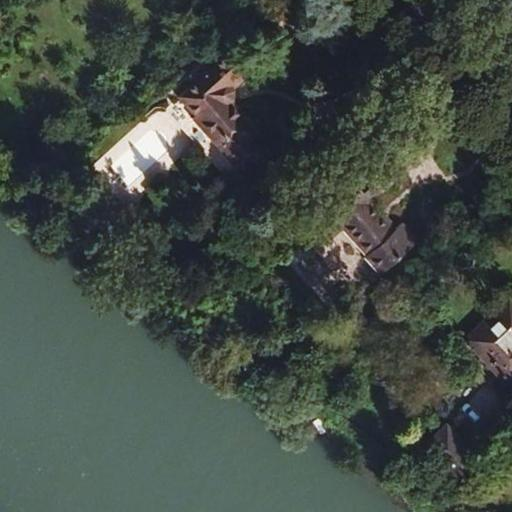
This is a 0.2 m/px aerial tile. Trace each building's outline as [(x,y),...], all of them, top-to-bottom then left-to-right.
[(232,106),(232,93),(256,69),(232,45),(196,78),(199,82),(182,98),(200,116),(195,121),(245,174),(264,156),(251,142),(259,134),(232,106)] [(396,231),(372,206),(407,173),(389,154),(354,186),(352,184),(324,211),(326,212),(307,229),(325,249),(344,231),(369,257),(366,260),(383,277),(420,243),(403,225),(396,231)] [(511,301),(509,298),(466,337),(511,386),(511,301)] [(434,317),(419,302),(412,309),(427,325),(434,317)] [(492,454),(457,415),(433,438),(469,476),(492,454)]
